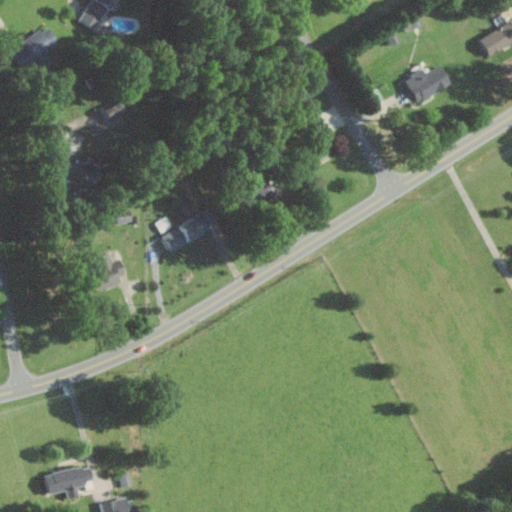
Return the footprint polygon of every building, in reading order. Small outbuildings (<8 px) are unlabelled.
[(100,29),(114,0),(93,0),(83,21),(100,29)] [(511,43),(511,21),(481,35),(488,53),(511,43)] [(21,41),(25,47),(13,55),(21,68),(35,60),(40,68),(53,60),(47,50),(60,42),(50,24),(21,41)] [(425,74),(422,70),(405,80),(419,102),(452,81),(441,64),(425,74)] [(127,109),(118,95),(101,107),(110,120),(127,109)] [(78,164),(83,187),(102,183),(97,159),(78,164)] [(62,179),(63,197),(80,197),(79,178),(62,179)] [(218,223),(207,207),(162,236),(172,252),(218,223)] [(120,258),(113,260),(112,252),(93,257),(101,288),(126,282),(120,258)] [(68,490),(70,498),(81,496),(79,485),(95,482),(92,465),(46,473),(50,493),(68,490)] [(138,511),(134,495),(102,504),(104,511),(138,511)]
